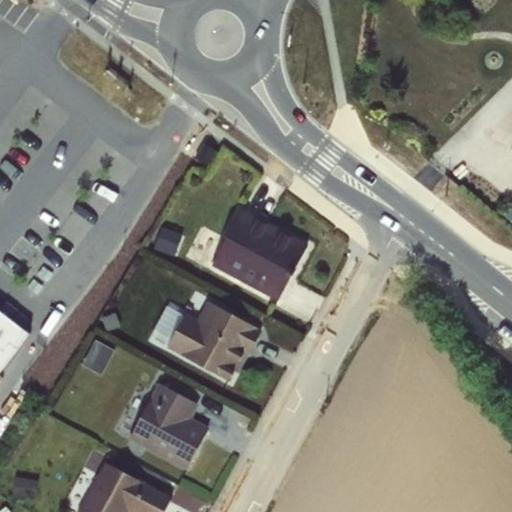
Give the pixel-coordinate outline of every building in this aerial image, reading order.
[(286,299),(315,241),(247,207),(218,265),(286,299)] [(173,347),(240,381),(269,325),(213,296),(203,314),(193,309),(173,347)] [(157,332),(175,341),(189,310),(171,301),(157,332)] [(0,368),(25,336),(0,316),(0,368)] [(106,370),(117,346),(99,338),(88,362),(106,370)] [(196,468),(215,423),(197,416),(206,394),(155,373),(143,403),(147,405),(132,441),(196,468)] [(140,511),(168,511),(178,494),(111,457),(81,511),(132,511),(134,509),(140,511)]
